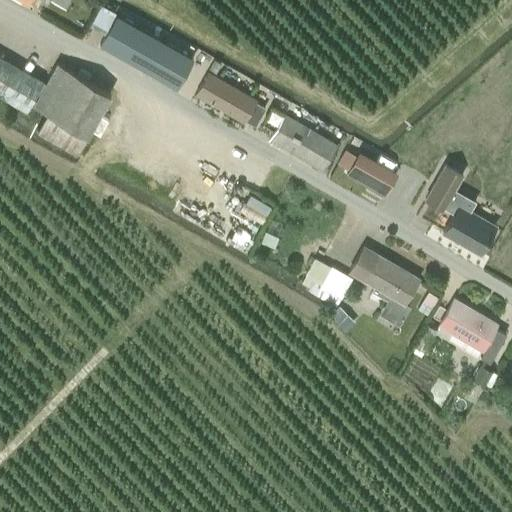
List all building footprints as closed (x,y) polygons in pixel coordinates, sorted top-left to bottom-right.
[(100,44),(99,45),(175,87),(192,58),(116,15),(100,44)] [(0,54),(0,94),(26,109),(43,79),(0,54)] [(214,75),(221,63),(214,59),(207,71),(214,75)] [(87,133),(110,92),(86,79),(76,73),(57,62),(34,102),(47,110),(87,133)] [(80,66),(76,73),(86,79),(90,72),(80,66)] [(243,120),(244,119),(255,125),(266,107),(258,102),(257,103),(254,101),(256,99),(207,71),(195,93),(243,120)] [(77,149),(87,133),(47,110),(37,127),(77,149)] [(336,143),(283,113),(268,140),(321,170),(336,143)] [(356,155),(345,175),(364,186),(375,166),(356,155)] [(444,163),(425,198),(442,207),(444,204),(454,210),(443,231),(479,252),(495,224),(459,203),(464,193),(453,187),(462,172),(444,163)] [(250,193),(245,201),(266,213),(271,205),(250,193)] [(265,231),(262,241),(273,245),(277,236),(265,231)] [(419,277),(377,253),(363,245),(349,269),(363,277),(375,284),(372,290),(388,299),(391,294),(404,302),(419,277)] [(314,256),(301,280),(307,284),(306,286),(316,292),(331,265),(314,256)] [(351,277),(331,265),(316,292),(336,303),(351,277)] [(494,326),(496,322),(454,298),(439,323),(440,323),(437,329),(436,330),(463,346),(468,339),(481,347),(494,326)] [(332,313),(329,315),(343,330),(345,328),(351,322),(337,308),(332,313)] [(436,330),(437,329),(426,322),(414,344),(425,351),(436,330)] [(483,348),(480,354),(490,360),(505,332),(494,326),(481,347),(483,348)] [(415,346),(412,350),(420,355),(423,351),(415,346)] [(484,385),(492,370),(480,363),(472,378),(484,385)]
